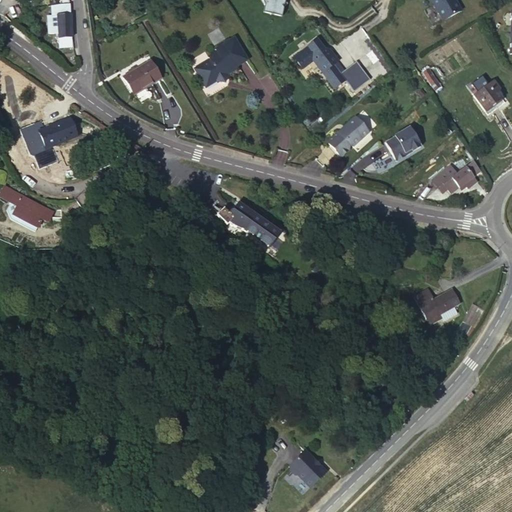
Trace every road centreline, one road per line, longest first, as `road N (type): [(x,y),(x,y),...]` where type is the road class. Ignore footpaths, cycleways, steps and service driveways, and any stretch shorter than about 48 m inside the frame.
road 1 (tertiary): [(152,139),(462,220)]
road 2 (tertiary): [(511,294),(453,383),(325,511)]
road 3 (unclassified): [(0,119),(12,161),(35,184),(56,190),(77,191),(133,166),(152,139)]
